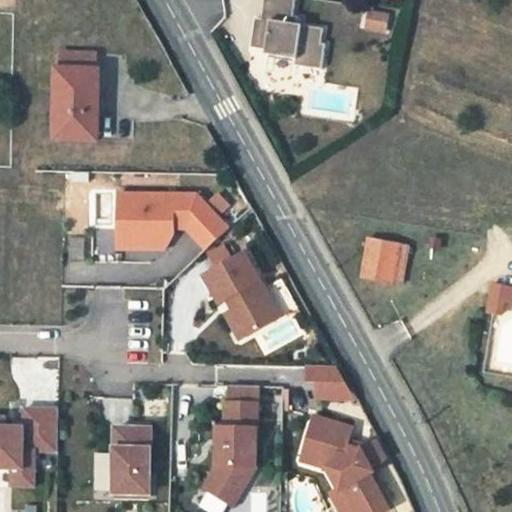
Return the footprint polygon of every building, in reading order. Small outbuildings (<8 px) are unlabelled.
[(291,3),(272,0),(259,0),(256,27),(253,26),(252,34),(248,34),(245,55),(259,57),(258,62),(289,67),(288,73),(315,77),(319,52),(314,51),(317,37),(291,32),(292,25),(287,24),(291,3)] [(381,23),(363,21),(361,35),(379,38),(381,23)] [(58,54),(57,69),(96,71),(97,56),(58,54)] [(57,69),(55,69),(54,137),(96,139),(96,119),(98,71),(96,71),(57,69)] [(196,198),(117,196),(116,237),(131,237),(141,247),(141,250),(162,250),(162,233),(172,233),(172,230),(184,231),(204,253),(227,232),(196,198)] [(131,237),(116,237),(116,251),(141,250),(141,247),(131,237)] [(398,246),(370,242),(363,281),(392,286),(398,246)] [(206,258),(213,272),(231,263),(223,249),(206,258)] [(213,272),(201,279),(217,307),(227,302),(232,312),(229,314),(244,340),(278,322),(243,256),(231,263),(213,272)] [(511,290),(491,287),(487,312),(501,314),(504,300),(511,300),(511,290)] [(227,302),(217,307),(236,344),(244,340),(229,314),(232,312),(227,302)] [(336,373),(304,371),(305,387),(315,387),(314,403),(352,404),(336,373)] [(229,387),(228,404),(256,405),(257,388),(229,387)] [(228,404),(225,404),(224,431),(217,431),(215,470),(202,493),(235,510),(254,470),(256,405),(228,404)] [(4,418),(0,417),(0,470),(10,470),(9,487),(33,488),(34,453),(56,453),(58,410),(23,409),(22,428),(4,427),(4,418)] [(348,435),(313,424),(299,466),(325,475),(339,494),(345,491),(355,511),(386,511),(369,478),(371,477),(368,472),(384,463),(375,448),(357,458),(343,453),(348,435)] [(149,430),(113,429),(111,494),(147,495),(149,430)]
